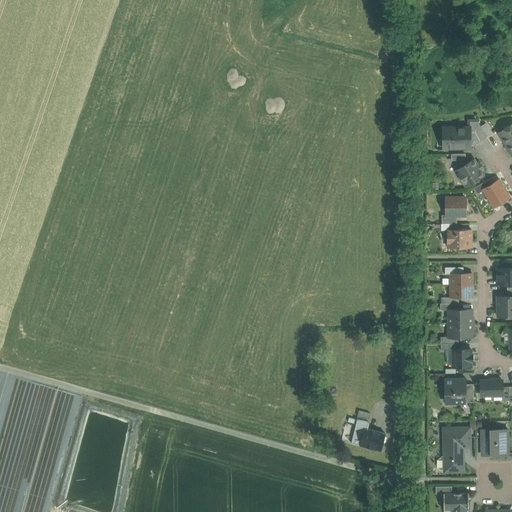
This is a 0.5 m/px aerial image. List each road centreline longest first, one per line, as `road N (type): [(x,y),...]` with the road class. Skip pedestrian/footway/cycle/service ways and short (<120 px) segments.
road 1 (residential): [(403,478),(405,0)]
road 2 (residential): [(0,367),(403,478)]
road 3 (residential): [(511,359),(498,359),(487,343),(484,256),(487,229),(511,207)]
